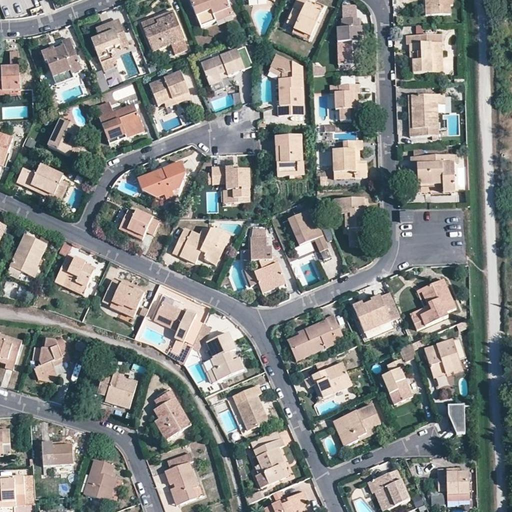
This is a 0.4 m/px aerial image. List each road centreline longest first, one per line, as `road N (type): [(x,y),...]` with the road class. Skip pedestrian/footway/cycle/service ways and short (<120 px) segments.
road 1 (track): [(472,0),(493,511)]
road 2 (residential): [(255,321),(373,272),(392,252),(384,18),(376,0)]
road 3 (residential): [(0,397),(114,432),(132,448),(154,511)]
road 4 (residential): [(231,133),(194,134),(110,166),(76,236)]
road 5 (residential): [(255,321),(76,236)]
road 6 (residential): [(323,481),(255,321)]
